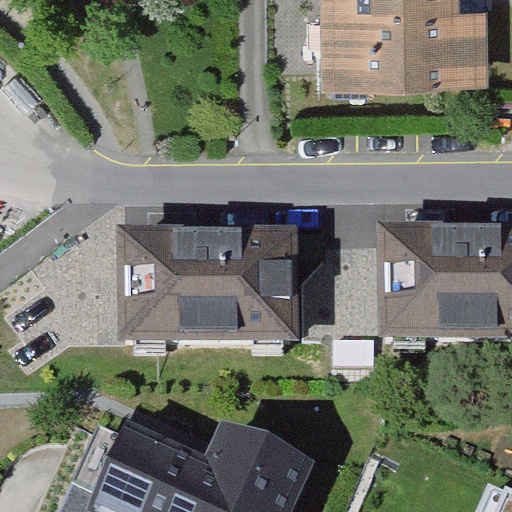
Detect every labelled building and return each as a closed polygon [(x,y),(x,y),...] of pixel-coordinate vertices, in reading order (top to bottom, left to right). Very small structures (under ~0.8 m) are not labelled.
[(327,0),(330,90),(485,85),(484,20),(459,20),(457,0),(327,0)] [(511,230),(376,234),(379,347),(511,343),(511,230)] [(292,234),(117,236),(119,348),(293,345),(292,234)] [(296,511),(316,470),(221,427),(204,463),(127,428),(88,511),(296,511)] [(511,511),(511,505),(488,495),(480,511),(511,511)]
